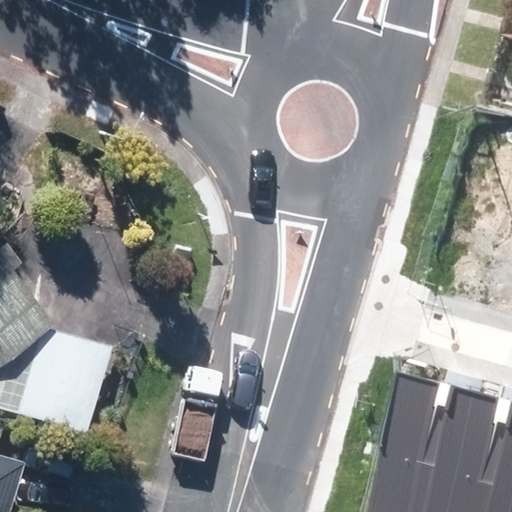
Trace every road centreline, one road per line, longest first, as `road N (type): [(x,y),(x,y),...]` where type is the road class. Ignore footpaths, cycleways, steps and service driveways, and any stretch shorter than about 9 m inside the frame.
road 1 (residential): [(236,511),(284,343),(310,187)]
road 2 (residential): [(64,0),(259,92)]
road 3 (residential): [(344,57),(362,66),(386,98),(387,138),(349,182),(310,187)]
road 4 (residential): [(310,187),(286,179),(256,140),(259,92)]
